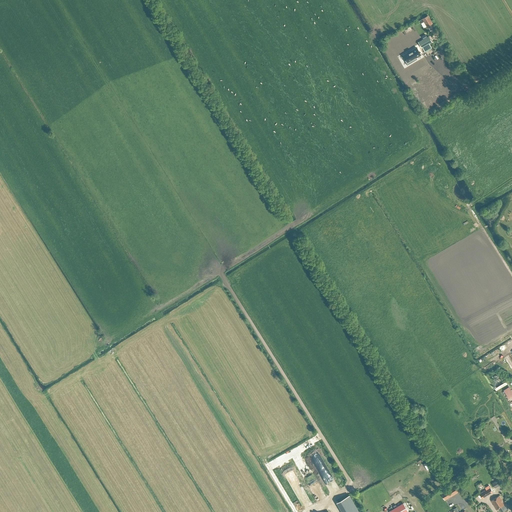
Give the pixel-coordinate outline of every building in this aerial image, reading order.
[(423,22),(426,26),(432,23),(428,15),(422,19),(418,21),(420,24),(423,22)] [(428,36),(418,41),(421,48),(423,47),(424,50),(429,47),(430,48),(431,48),(429,43),(432,42),(428,36)] [(402,48),(409,44),(405,39),(391,47),(394,53),(398,51),(399,53),(404,51),(402,48)] [(416,47),(403,54),(406,59),(404,60),(407,64),(413,60),(412,58),(420,54),(416,47)] [(511,369),(508,363),(503,366),(510,377),(511,375),(511,369)] [(303,464),(316,490),(320,488),(322,492),(327,490),(319,475),(318,475),(311,462),(308,464),(308,462),(303,464)] [(328,476),(333,486),(340,483),(334,473),(328,476)] [(498,480),(492,483),(495,488),(501,484),(498,480)] [(455,483),(447,489),(451,496),(460,491),(455,483)] [(486,490),(480,494),(483,498),(493,491),(491,487),(489,485),(485,487),(486,490)] [(501,511),(502,511),(508,508),(499,495),(491,500),(497,509),(499,508),(501,511)] [(397,511),(412,511),(409,506),(411,505),(409,499),(411,499),(410,496),(394,502),(397,511)]
